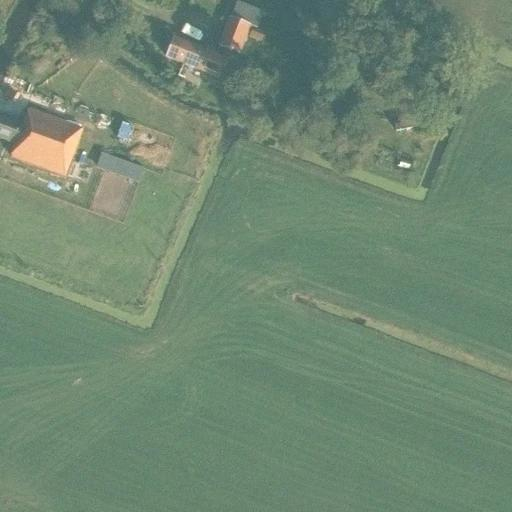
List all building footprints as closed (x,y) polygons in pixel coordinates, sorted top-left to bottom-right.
[(250,29),(252,30),(255,31),(263,11),(237,1),(219,47),(240,55),(250,29)] [(252,30),(249,39),(261,43),(265,35),(255,31),(252,30)] [(229,61),(172,38),(165,58),(222,80),(229,61)] [(21,126),(0,117),(0,139),(14,144),(9,158),(64,178),(82,131),(27,110),(21,126)] [(115,138),(126,143),(132,127),(121,123),(115,138)] [(138,184),(143,169),(113,159),(108,174),(138,184)]
